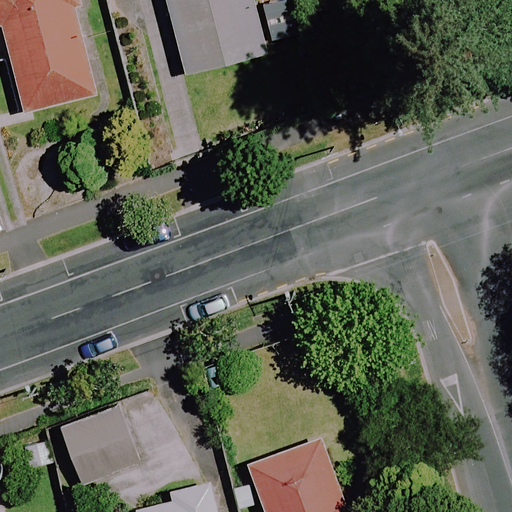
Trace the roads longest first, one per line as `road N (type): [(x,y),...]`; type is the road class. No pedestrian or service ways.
road 1 (tertiary): [(0,337),(414,183)]
road 2 (residential): [(511,501),(414,183)]
